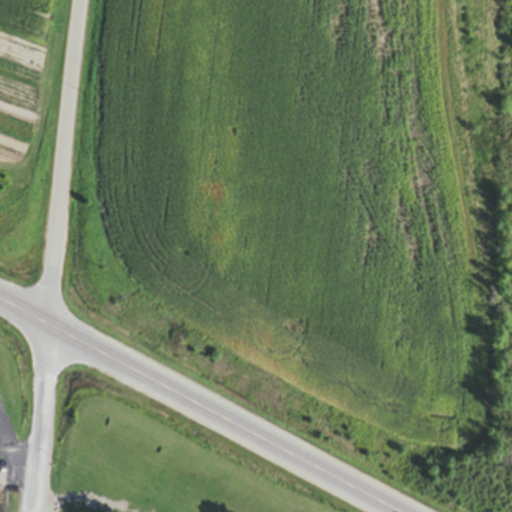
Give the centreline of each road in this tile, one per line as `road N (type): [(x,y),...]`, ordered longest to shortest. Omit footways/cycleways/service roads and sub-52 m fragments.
road 1 (trunk): [(0,292),(407,511)]
road 2 (residential): [(57,322),(84,0)]
road 3 (residential): [(57,322),(34,511)]
